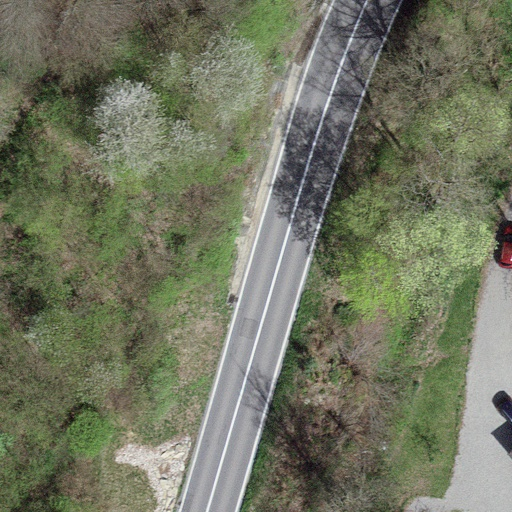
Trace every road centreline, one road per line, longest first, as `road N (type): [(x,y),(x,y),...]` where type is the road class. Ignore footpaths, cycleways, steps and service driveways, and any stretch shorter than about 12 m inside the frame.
road 1 (secondary): [(367,0),(310,145),(206,511)]
road 2 (track): [(0,131),(122,0)]
